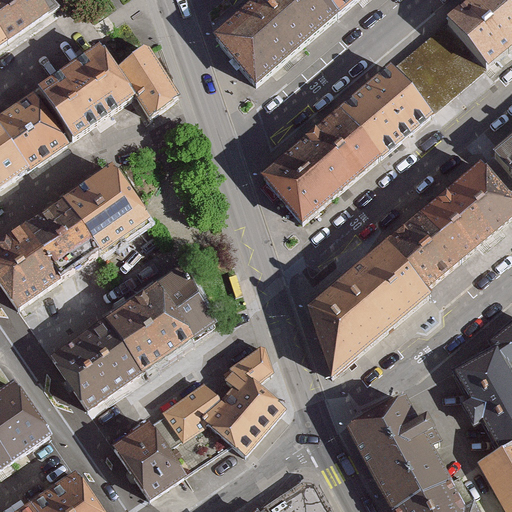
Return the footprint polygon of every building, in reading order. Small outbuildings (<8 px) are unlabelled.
[(0,0),(0,47),(1,48),(57,8),(49,0),(0,0)] [(335,22),(316,0),(268,0),(215,46),(238,70),(256,89),(335,22)] [(316,0),(335,22),(360,0),(316,0)] [(511,50),(511,20),(494,0),(478,0),(454,20),(444,29),(483,75),(491,68),(511,50)] [(511,0),(494,0),(511,20),(511,0)] [(390,74),(430,120),(483,75),(444,29),(390,74)] [(36,95),(70,144),(101,123),(131,102),(98,53),(67,74),(36,95)] [(145,53),(117,71),(149,118),(177,100),(173,94),(153,64),(149,57),(145,53)] [(376,165),(430,120),(390,74),(337,119),(376,165)] [(66,148),(31,98),(0,119),(0,137),(26,175),(66,148)] [(335,200),(376,165),(337,119),(295,154),(335,200)] [(0,193),(26,175),(0,137),(0,193)] [(511,142),(492,159),(511,182),(511,142)] [(303,227),(335,200),(295,154),(264,181),(303,227)] [(476,257),(511,226),(511,207),(480,170),(440,204),(435,209),(476,257)] [(148,224),(112,171),(59,207),(95,260),(148,224)] [(95,260),(59,207),(24,231),(60,283),(95,260)] [(476,257),(435,209),(428,214),(401,237),(396,241),(384,251),(425,299),(476,257)] [(60,283),(24,231),(0,246),(0,289),(16,313),(60,283)] [(425,299),(384,251),(307,317),(333,388),(430,306),(425,299)] [(148,293),(171,326),(200,305),(177,273),(148,293)] [(99,328),(136,380),(185,345),(171,326),(148,293),(99,328)] [(200,305),(171,326),(185,345),(214,325),(200,305)] [(511,327),(491,345),(497,354),(507,373),(511,369),(511,327)] [(99,328),(46,366),(83,418),(136,380),(99,328)] [(240,384),(254,395),(273,381),(264,353),(231,373),(240,384)] [(511,380),(507,373),(497,354),(453,379),(469,407),(461,412),(473,432),(482,427),(498,457),(511,448),(511,380)] [(221,408),(202,432),(204,434),(243,465),(281,417),(254,395),(240,384),(221,408)] [(14,389),(0,398),(0,446),(15,467),(51,442),(14,389)] [(202,432),(221,408),(205,391),(163,419),(183,449),(204,434),(202,432)] [(350,431),(393,511),(397,511),(447,485),(425,444),(433,440),(425,424),(416,429),(403,403),(350,431)] [(148,429),(111,453),(145,507),(183,483),(148,429)] [(0,446),(0,477),(15,467),(0,446)] [(511,511),(511,448),(498,457),(480,467),(505,511),(511,511)] [(97,511),(75,479),(30,509),(31,511),(97,511)] [(264,511),(330,511),(316,486),(304,485),(264,511)] [(397,511),(476,511),(472,504),(460,510),(447,485),(397,511)]
